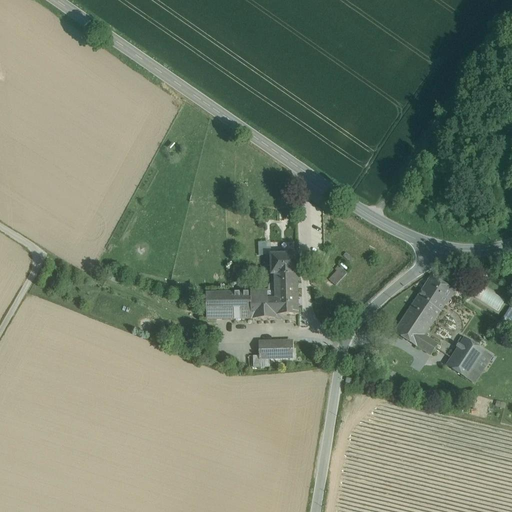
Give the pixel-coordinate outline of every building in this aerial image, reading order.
[(254,256),(265,255),(271,255),(270,240),(254,241),(254,256)] [(289,251),(279,251),(279,254),(271,255),(271,275),(298,274),(298,269),(297,254),(289,254),(289,251)] [(341,267),(329,279),(336,285),(347,273),(341,267)] [(122,277),(109,272),(107,279),(119,283),(122,277)] [(298,274),(271,275),(271,282),(275,282),(275,292),(251,292),(252,320),(282,319),(282,315),(299,315),(298,274)] [(455,292),(432,277),(422,290),(445,305),(446,306),(455,292)] [(499,311),(505,300),(482,286),(475,297),(499,311)] [(422,290),(394,333),(417,348),(417,347),(431,356),(438,345),(425,336),(445,305),(422,290)] [(251,292),(233,293),(234,320),(252,320),(251,292)] [(233,293),(206,294),(207,320),(234,320),(233,293)] [(511,310),(509,309),(501,324),(511,330),(511,310)] [(465,337),(446,366),(476,386),(495,356),(465,337)] [(292,342),(260,343),(260,356),(260,359),(261,359),(270,359),(292,358),(292,342)] [(260,356),(253,357),(253,368),(261,368),(261,359),(260,359),(260,356)] [(261,359),(261,368),(271,368),(270,359),(261,359)] [(402,377),(387,370),(383,379),(399,385),(402,377)]
